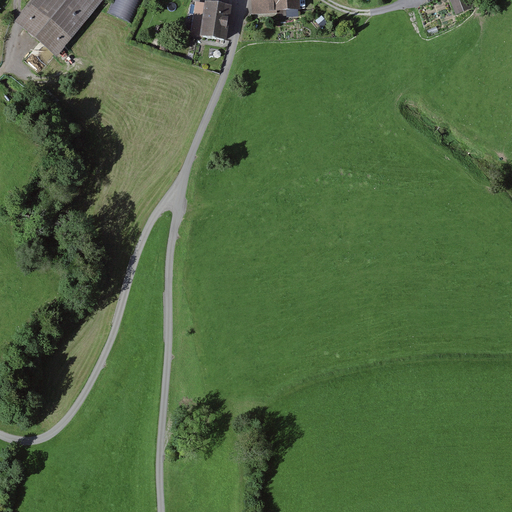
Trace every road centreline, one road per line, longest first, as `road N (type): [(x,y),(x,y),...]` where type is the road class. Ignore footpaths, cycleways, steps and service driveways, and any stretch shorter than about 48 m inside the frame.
road 1 (unclassified): [(179,184),(144,226),(104,350),(64,419),(36,440),(0,432)]
road 2 (residential): [(161,511),(179,184)]
road 3 (residential): [(179,184),(237,34),(239,0)]
